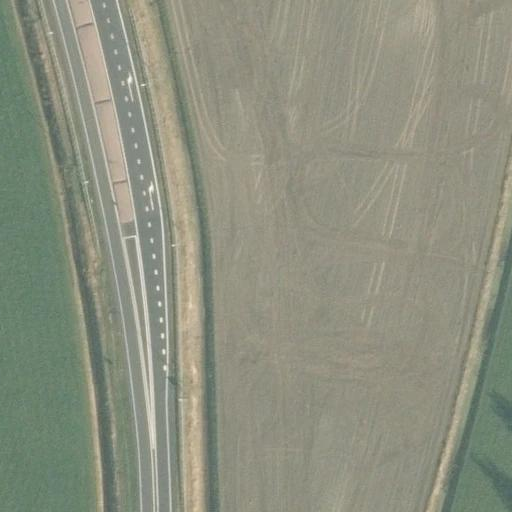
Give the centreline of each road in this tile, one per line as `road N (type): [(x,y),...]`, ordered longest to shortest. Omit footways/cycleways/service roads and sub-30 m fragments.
road 1 (trunk): [(57,0),(108,210),(154,511)]
road 2 (trunk): [(157,511),(161,442),(140,214),(95,0)]
